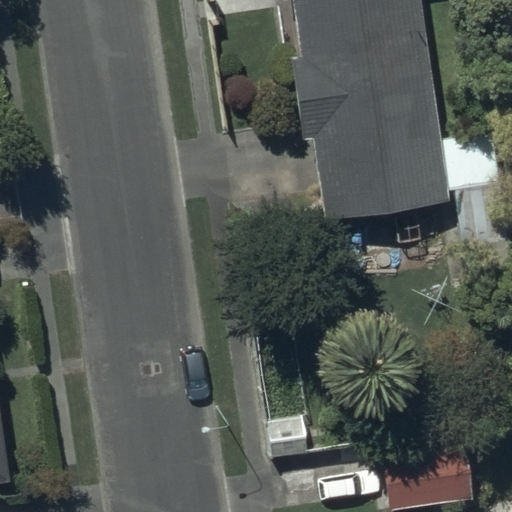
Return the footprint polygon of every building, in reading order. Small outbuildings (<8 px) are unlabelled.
[(314,98),(323,171),(439,157),(418,0),(293,0),(296,18),(284,20),(294,101),(314,98)] [(511,119),(495,122),(511,247),(511,119)] [(0,438),(10,437),(0,350),(0,438)] [(464,432),(379,442),(386,500),(471,490),(464,432)] [(511,511),(511,479),(505,481),(508,500),(443,511),(511,511)]
